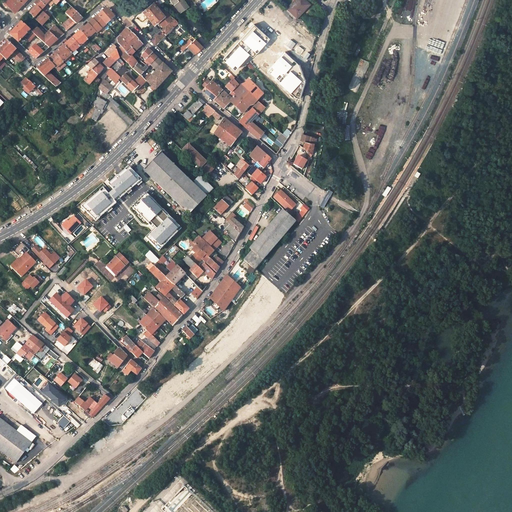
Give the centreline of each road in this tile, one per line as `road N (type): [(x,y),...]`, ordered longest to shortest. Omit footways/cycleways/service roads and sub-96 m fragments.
road 1 (track): [(511,114),(386,273),(208,436)]
road 2 (residential): [(146,370),(61,283),(49,284),(23,323),(115,401)]
road 3 (track): [(511,221),(423,338),(412,378),(336,385)]
road 4 (secondary): [(0,237),(87,180),(186,80)]
road 5 (residential): [(275,177),(219,275),(146,370)]
road 6 (residential): [(115,401),(38,474),(0,494)]
road 7 (residential): [(3,33),(37,61),(107,0)]
road 8 (residential): [(282,165),(186,80)]
